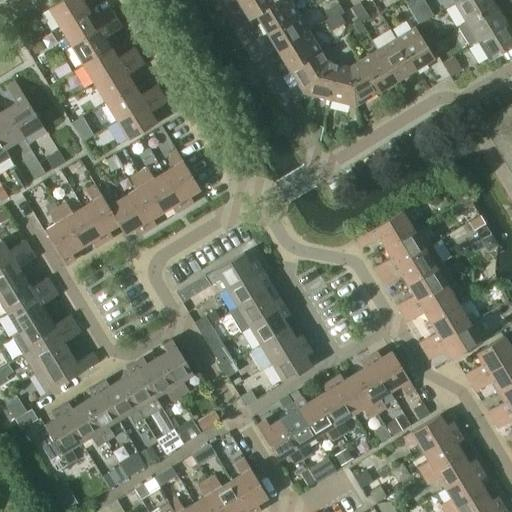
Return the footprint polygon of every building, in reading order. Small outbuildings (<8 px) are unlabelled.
[(59,0),(47,8),(58,27),(87,10),(81,0),(59,0)] [(255,15),(256,15),(280,0),(237,0),(249,19),(255,15)] [(280,0),(256,15),(266,32),(298,13),(289,0),(280,0)] [(466,24),(504,0),(462,0),(455,5),(466,24)] [(477,42),(508,24),(501,13),(511,6),(511,0),(504,0),(466,24),(458,29),(469,47),(477,42)] [(351,7),(358,19),(360,19),(360,21),(368,16),(360,2),(351,7)] [(324,11),(329,20),(332,18),(340,14),(343,12),(338,3),(324,11)] [(416,15),(414,16),(419,25),(434,16),(429,7),(424,10),(423,11),(416,15)] [(58,27),(69,45),(70,45),(115,18),(110,10),(93,20),(87,10),(58,27)] [(266,32),(278,52),(309,33),(298,13),(266,32)] [(332,18),(329,20),(325,22),(330,31),(344,23),(340,14),(332,18)] [(69,45),(81,64),(110,47),(104,38),(121,27),(115,18),(70,45),(69,45)] [(360,19),(358,19),(350,24),(358,38),(367,32),(360,21),(360,19)] [(421,30),(430,45),(431,44),(440,39),(441,38),(432,23),(421,30)] [(511,30),(508,24),(477,42),(489,61),(511,46),(511,30)] [(415,27),(396,38),(415,70),(434,59),(415,27)] [(19,34),(27,46),(36,41),(29,28),(19,34)] [(278,52),(288,70),(320,51),(309,33),(278,52)] [(379,36),(372,40),(377,50),(397,82),(415,70),(396,38),(385,45),(379,36)] [(36,41),(29,45),(34,54),(42,48),(37,40),(36,41)] [(81,64),(92,83),(138,56),(133,47),(116,57),(110,47),(81,64)] [(377,50),(359,61),(379,92),(397,82),(377,50)] [(302,93),(303,93),(326,61),(320,51),(288,70),(302,93)] [(92,83),(103,102),(132,85),(126,75),(143,65),(138,56),(92,83)] [(449,77),(461,70),(453,57),(441,64),(449,77)] [(303,93),(329,99),(338,63),(326,61),(303,93)] [(359,61),(350,66),(356,106),(379,92),(359,61)] [(350,66),(338,63),(329,99),(356,106),(350,66)] [(14,103),(4,109),(22,138),(41,126),(13,81),(4,86),(14,103)] [(103,102),(114,121),(160,93),(155,85),(138,95),(132,85),(103,102)] [(160,93),(114,121),(126,140),(155,123),(148,113),(166,102),(160,93)] [(511,105),(483,124),(511,172),(511,105)] [(0,144),(3,149),(22,138),(4,109),(0,111),(0,144)] [(81,140),(92,134),(89,128),(78,135),(81,140)] [(0,163),(8,158),(3,149),(0,144),(0,163)] [(172,167),(163,172),(183,206),(191,201),(188,196),(198,189),(175,150),(166,155),(172,167)] [(122,166),(115,155),(103,162),(110,173),(122,166)] [(49,167),(46,161),(39,165),(43,170),(49,167)] [(146,167),(137,173),(161,212),(170,206),(174,212),(183,206),(163,172),(152,178),(146,167)] [(15,169),(10,172),(14,179),(19,175),(15,169)] [(135,189),(125,195),(146,229),(154,224),(150,218),(161,212),(137,173),(128,178),(135,189)] [(91,201),(81,207),(102,242),(111,237),(107,230),(116,224),(100,195),(94,185),(85,190),(91,201)] [(108,191),(100,195),(116,224),(123,235),(133,229),(137,235),(146,229),(125,195),(114,201),(108,191)] [(464,212),(473,207),(467,198),(459,203),(464,212)] [(64,202),(57,207),(80,247),(90,241),(94,247),(102,242),(81,207),(71,213),(64,202)] [(80,247),(57,207),(48,213),(54,224),(44,230),(64,265),(73,259),(70,253),(80,247)] [(3,210),(0,211),(0,224),(9,220),(3,210)] [(400,211),(355,238),(355,239),(361,247),(378,237),(383,247),(412,230),(401,211),(400,211)] [(479,216),(467,223),(473,232),(485,224),(479,216)] [(389,257),(372,267),(378,276),(423,248),(412,230),(383,247),(389,257)] [(490,234),(480,241),(487,252),(497,245),(490,234)] [(0,266),(29,249),(24,240),(6,250),(0,240),(0,239),(0,266)] [(423,248),(378,276),(383,285),(400,275),(406,285),(434,267),(441,263),(430,245),(423,249),(423,248)] [(0,266),(0,292),(23,278),(17,268),(34,257),(29,249),(0,266)] [(214,269),(204,275),(210,285),(220,279),(225,289),(260,268),(254,259),(249,263),(243,253),(242,252),(214,269)] [(412,295),(395,305),(401,315),(445,286),(446,287),(453,283),(441,263),(434,267),(406,285),(412,295)] [(225,289),(237,307),(266,290),(259,280),(265,276),(260,268),(225,289)] [(0,292),(0,303),(6,313),(51,286),(46,277),(29,288),(23,278),(0,292)] [(6,313),(17,332),(46,315),(40,305),(57,295),(51,286),(6,313)] [(422,313),(428,322),(456,305),(446,287),(445,286),(401,315),(406,323),(422,313)] [(228,313),(239,331),(248,326),(282,305),(277,296),(271,300),(266,290),(237,307),(228,313)] [(248,326),(259,345),(288,327),(282,317),(288,314),(282,305),(248,326)] [(417,343),(422,352),(468,324),(456,305),(428,322),(434,332),(417,343)] [(11,336),(22,355),(74,323),(69,314),(52,325),(46,315),(17,332),(11,336)] [(193,323),(198,331),(210,324),(204,316),(193,323)] [(22,355),(33,373),(69,352),(62,342),(80,332),(74,323),(22,355)] [(204,340),(209,349),(220,342),(215,333),(210,324),(198,331),(204,340)] [(468,324),(422,352),(428,360),(445,350),(450,359),(479,343),(468,324)] [(259,345),(270,363),(305,342),(300,333),(293,337),(288,327),(259,345)] [(463,374),(468,383),(480,375),(511,354),(511,351),(502,335),(473,353),(474,353),(480,364),(463,374)] [(165,351),(155,357),(179,396),(187,391),(181,380),(191,374),(171,339),(162,345),(165,351)] [(209,349),(221,368),(232,361),(227,353),(220,342),(209,349)] [(305,342),(270,363),(282,382),(310,365),(304,355),(310,351),(305,342)] [(376,351),(366,357),(388,391),(398,385),(404,395),(413,390),(390,351),(379,357),(376,351)] [(69,352),(33,373),(44,392),(97,360),(92,352),(74,362),(69,352)] [(490,381),(496,391),(511,380),(511,354),(480,375),(468,383),(473,391),(490,381)] [(142,357),(132,362),(153,397),(164,390),(171,401),(179,396),(155,357),(145,363),(142,357)] [(362,367),(352,374),(375,413),(384,407),(378,397),(388,391),(366,357),(358,361),(362,367)] [(232,361),(221,368),(226,377),(238,371),(232,361)] [(128,373),(118,379),(142,419),(160,408),(153,397),(132,362),(124,367),(128,373)] [(7,365),(0,369),(4,376),(12,372),(7,365)] [(338,374),(329,379),(350,414),(360,408),(367,418),(375,413),(352,374),(342,380),(338,374)] [(104,380),(95,385),(116,419),(126,413),(133,424),(142,419),(118,379),(108,385),(104,380)] [(325,390),(314,397),(338,435),(346,430),(340,420),(350,414),(329,379),(321,384),(325,390)] [(486,412),(490,419),(511,405),(511,380),(496,391),(502,401),(486,411),(486,412)] [(90,396),(81,401),(104,441),(113,436),(106,425),(116,419),(95,385),(87,390),(90,396)] [(238,397),(243,405),(254,398),(250,390),(238,397)] [(301,397),(292,402),(313,437),(323,431),(329,441),(338,435),(314,397),(304,403),(301,397)] [(67,402),(58,407),(79,442),(90,435),(96,446),(104,441),(81,401),(70,408),(67,402)] [(287,413),(278,419),(301,458),(309,453),(303,443),(313,437),(292,402),(284,407),(287,413)] [(421,403),(413,408),(419,419),(428,414),(421,403)] [(511,418),(511,405),(490,419),(496,428),(511,418)] [(46,431),(36,437),(49,460),(60,453),(66,464),(76,458),(69,447),(79,442),(58,407),(50,413),(54,419),(43,425),(46,431)] [(14,420),(20,430),(30,424),(24,414),(14,420)] [(207,415),(196,422),(202,431),(213,424),(208,415),(207,415)] [(415,441),(421,451),(456,430),(451,421),(444,425),(438,416),(438,415),(399,438),(399,439),(404,447),(415,441)] [(301,458),(278,419),(268,425),(264,419),(255,425),(276,459),(286,453),(292,464),(301,458)] [(384,425),(391,437),(401,430),(394,419),(384,425)] [(193,422),(185,427),(192,438),(200,434),(200,433),(193,422)] [(374,431),(381,442),(389,437),(382,426),(374,431)] [(165,435),(157,440),(166,454),(171,451),(173,450),(182,444),(181,442),(175,432),(174,430),(166,435),(165,435)] [(416,467),(422,476),(461,452),(455,442),(461,439),(456,430),(421,451),(427,461),(416,467)] [(138,454),(145,465),(157,458),(150,447),(138,454)] [(199,449),(190,455),(196,465),(196,466),(205,460),(199,449)] [(345,449),(332,456),(338,468),(351,460),(345,449)] [(438,479),(444,489),(479,467),(474,459),(467,462),(461,452),(422,476),(427,485),(438,479)] [(136,453),(118,464),(119,466),(126,477),(145,467),(136,453)] [(190,455),(181,460),(185,467),(190,468),(196,465),(190,455)] [(368,455),(356,462),(362,472),(365,470),(371,467),(371,466),(374,465),(368,455)] [(240,475),(230,480),(248,511),(255,511),(259,510),(255,503),(266,497),(242,458),(233,463),(240,475)] [(312,466),(308,468),(316,482),(334,471),(330,464),(316,472),(312,466)] [(119,466),(114,469),(121,481),(126,477),(119,466)] [(365,472),(354,478),(361,489),(378,478),(371,466),(371,467),(365,470),(365,472)] [(439,505),(443,511),(446,511),(483,489),(478,480),(484,476),(479,467),(444,489),(450,499),(439,505)] [(315,483),(307,470),(300,474),(307,487),(315,483)] [(213,475),(204,481),(222,511),(248,511),(230,480),(220,487),(213,475)] [(202,497),(192,503),(196,511),(222,511),(204,481),(196,486),(202,497)] [(143,484),(133,490),(140,501),(149,495),(143,484)] [(368,490),(374,501),(385,494),(378,484),(368,490)] [(458,505),(446,511),(488,511),(500,505),(501,505),(496,496),(490,500),(483,489),(458,505)] [(176,498),(167,503),(172,511),(196,511),(192,503),(182,509),(176,498)] [(396,511),(388,499),(375,501),(381,511),(396,511)] [(160,511),(172,511),(167,503),(158,509),(160,511)]
